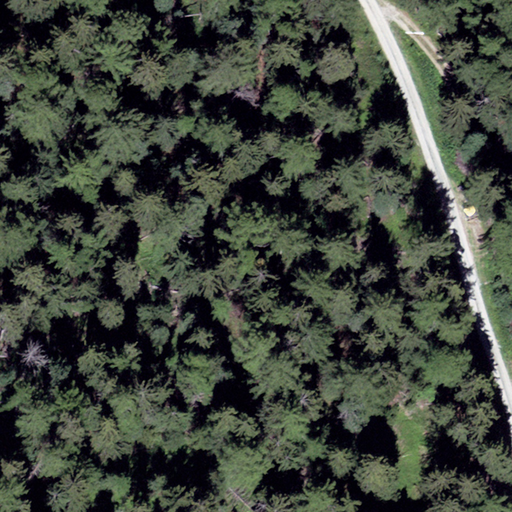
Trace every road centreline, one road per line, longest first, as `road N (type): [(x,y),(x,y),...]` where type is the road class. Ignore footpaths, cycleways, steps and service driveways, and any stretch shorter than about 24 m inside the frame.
road 1 (track): [(351,0),(386,70),(498,511)]
road 2 (track): [(381,0),(435,52),(511,167)]
